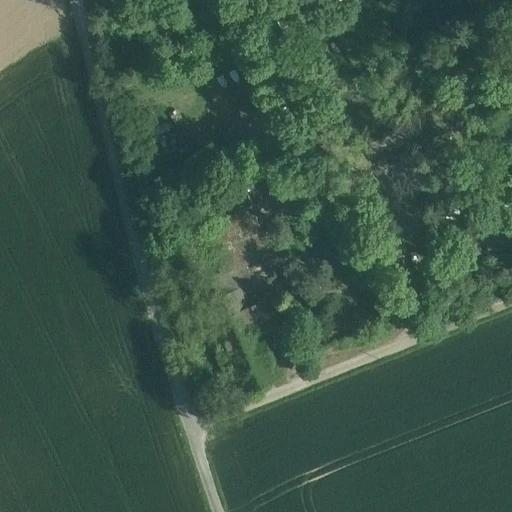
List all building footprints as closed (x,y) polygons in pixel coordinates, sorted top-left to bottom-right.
[(408,143),(397,111),(378,119),(383,135),(375,139),(382,156),(408,143)] [(252,206),(208,224),(228,272),(235,269),(272,254),(252,206)] [(497,252),(511,242),(511,241),(491,210),(477,218),(497,252)] [(208,224),(178,236),(197,284),(228,272),(208,224)] [(228,272),(197,284),(205,303),(242,287),(235,269),(228,272)] [(242,287),(205,303),(241,392),(256,386),(258,391),(268,387),(266,382),(280,376),(261,331),(251,306),(243,287),(242,287)] [(266,300),(251,306),(261,331),(276,325),(266,300)]
